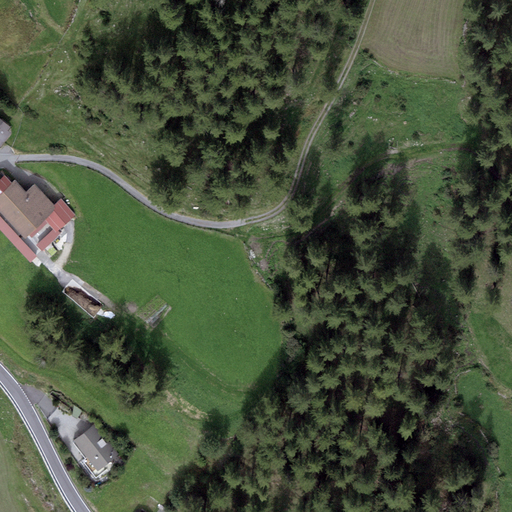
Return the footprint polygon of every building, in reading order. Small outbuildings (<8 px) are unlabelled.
[(0,141),(9,131),(5,128),(8,125),(0,117),(0,141)] [(0,203),(25,231),(27,229),(45,213),(49,218),(57,227),(58,226),(73,212),(61,199),(55,204),(36,183),(26,192),(15,179),(12,182),(5,174),(0,178),(0,203)] [(49,218),(45,213),(27,229),(32,233),(49,218)] [(0,223),(32,258),(36,254),(0,214),(0,223)] [(61,230),(58,226),(57,227),(38,243),(43,248),(61,230)] [(88,411),(75,413),(95,424),(95,416),(88,411)] [(116,452),(95,424),(73,440),(86,456),(83,458),(92,470),(116,452)]
